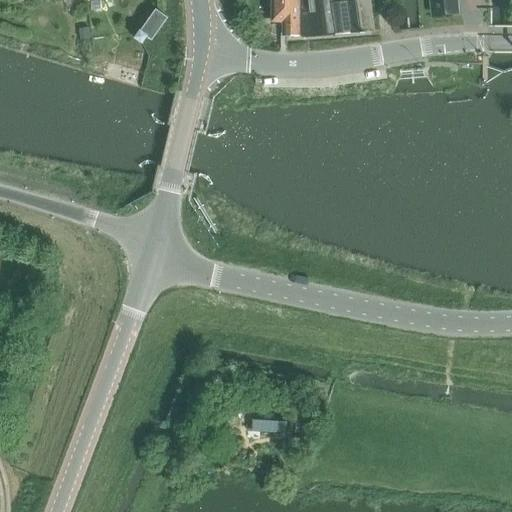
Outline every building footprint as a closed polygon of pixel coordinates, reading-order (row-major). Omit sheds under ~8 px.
[(282,22),(282,36),(298,36),(298,0),(271,0),(271,22),(282,22)] [(332,1),(331,1),(330,0),(300,0),(303,36),(312,36),(335,34),(332,1)] [(335,36),(373,32),(369,0),(333,0),(334,1),(332,1),(335,34),(335,36)] [(431,0),(433,16),(457,13),(455,0),(431,0)] [(142,32),(136,39),(144,45),(148,38),(153,42),(170,19),(158,11),(142,32)] [(87,14),(79,15),(80,26),(89,24),(87,14)] [(89,28),(77,29),(78,41),(89,40),(89,28)]
